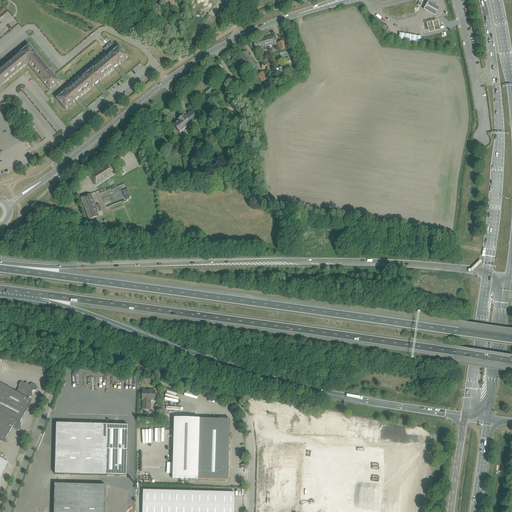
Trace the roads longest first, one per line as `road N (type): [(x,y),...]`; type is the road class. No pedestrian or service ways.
road 1 (motorway): [(511,339),(0,268)]
road 2 (motorway): [(486,273),(293,260),(0,266)]
road 3 (motorway): [(41,294),(511,360)]
road 4 (motorway): [(41,294),(291,384),(464,416)]
road 5 (primary): [(482,0),(499,136),(486,273)]
road 6 (secondary): [(29,190),(170,77),(239,36)]
road 7 (unknown): [(272,434),(357,438),(366,451),(366,502),(391,511)]
road 8 (primary): [(487,419),(508,275)]
road 9 (primary): [(486,273),(464,416)]
road 10 (unclassified): [(7,511),(54,393)]
